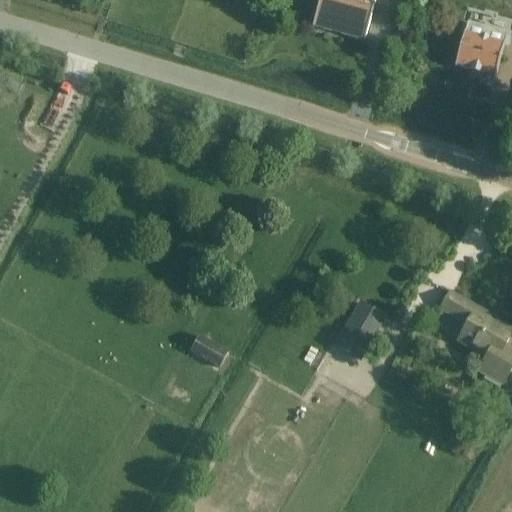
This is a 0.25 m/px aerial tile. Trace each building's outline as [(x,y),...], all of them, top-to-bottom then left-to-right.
[(319,0),(312,28),(313,28),(313,27),(331,32),(331,31),(330,31),(331,28),(342,31),(342,34),(340,34),(340,35),(363,41),(363,42),(364,42),(375,0),(319,0)] [(460,48),(455,67),(456,68),(456,67),(494,77),(494,78),(495,78),(500,59),(504,45),(506,36),(503,35),(483,29),(467,24),(464,34),(460,48)] [(468,327),(459,342),(487,359),(479,373),(503,387),(511,370),(511,351),(509,350),(508,350),(504,348),(511,333),(511,332),(490,320),(491,318),(451,295),(441,312),(468,327)] [(334,348),(355,361),(381,317),(359,304),(334,348)] [(190,354),(218,371),(228,354),(200,338),(190,354)] [(175,386),(168,398),(187,408),(194,396),(175,386)]
